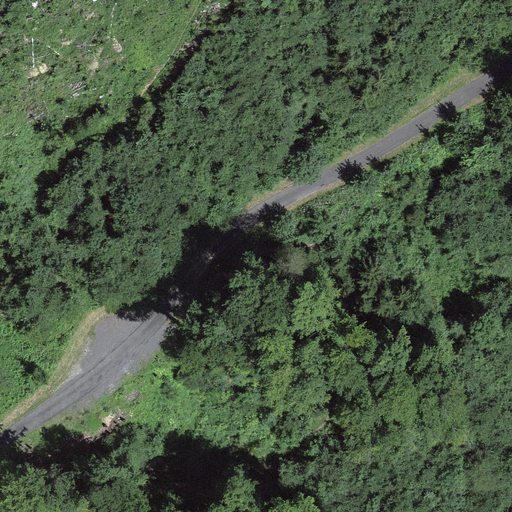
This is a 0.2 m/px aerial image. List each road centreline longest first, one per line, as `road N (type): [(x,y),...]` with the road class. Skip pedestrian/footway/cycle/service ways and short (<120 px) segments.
road 1 (track): [(511,64),(293,192),(209,253)]
road 2 (track): [(209,253),(114,361),(0,437)]
